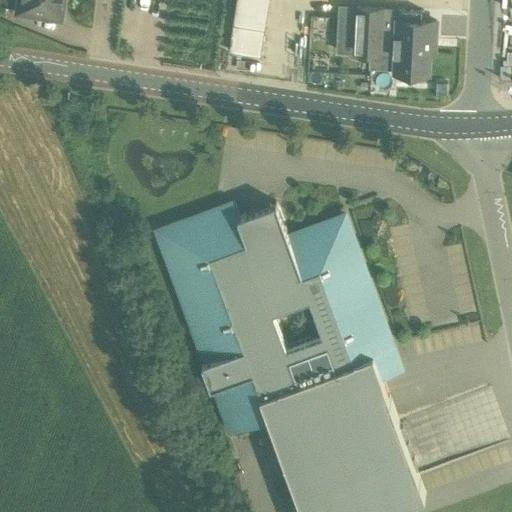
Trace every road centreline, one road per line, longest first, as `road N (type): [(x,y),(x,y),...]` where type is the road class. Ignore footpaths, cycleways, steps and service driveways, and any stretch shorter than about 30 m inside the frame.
road 1 (secondary): [(476,128),(0,59)]
road 2 (unclassified): [(511,307),(476,128)]
road 3 (unclassified): [(476,128),(482,0)]
